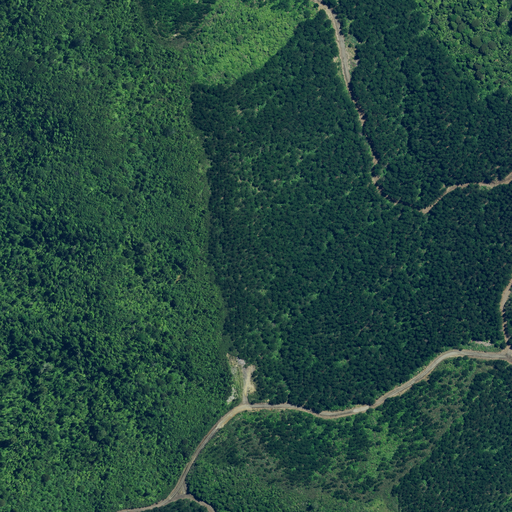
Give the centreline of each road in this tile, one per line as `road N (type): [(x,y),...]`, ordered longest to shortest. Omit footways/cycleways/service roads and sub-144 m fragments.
road 1 (unclassified): [(511,285),(504,304),(505,353),(450,352),(367,405),(340,412),(242,405),(212,431),(172,496),(128,511)]
road 2 (track): [(511,172),(502,183),(457,186),(429,207),(404,204),(377,187),(377,157),(347,74),(338,9),(326,0)]
